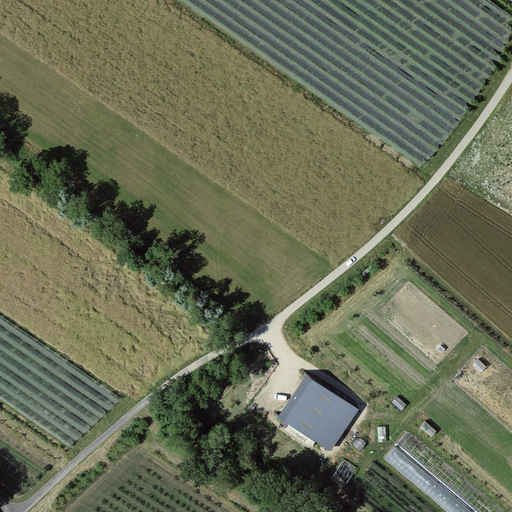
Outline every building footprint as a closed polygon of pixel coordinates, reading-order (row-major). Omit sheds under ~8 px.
[(280,417),(326,446),(351,407),(305,378),(280,417)] [(434,450),(407,431),(399,441),(426,460),(434,450)] [(397,444),(387,454),(422,486),(431,475),(397,444)] [(346,457),(333,476),(346,485),(359,467),(346,457)] [(475,511),(461,500),(454,509),(456,511),(459,511),(463,507),(466,509),(463,511),(475,511)]
